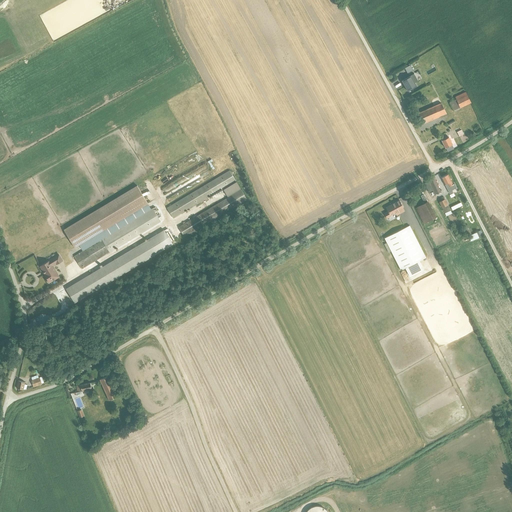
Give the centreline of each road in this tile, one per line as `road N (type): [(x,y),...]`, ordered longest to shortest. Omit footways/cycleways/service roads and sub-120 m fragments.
road 1 (unclassified): [(436,168),(58,383),(8,399)]
road 2 (unclassified): [(436,168),(343,0)]
road 3 (unclassified): [(0,240),(23,308),(8,399)]
